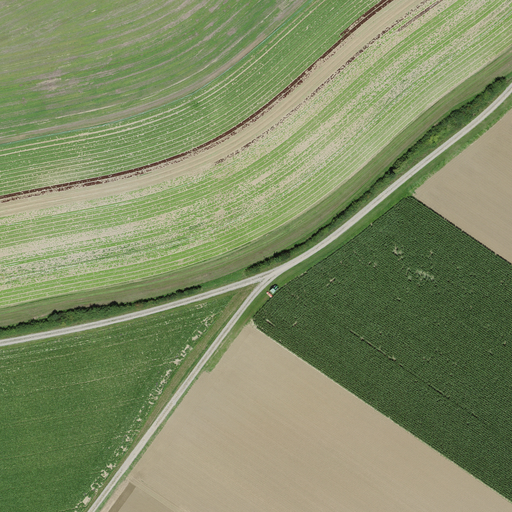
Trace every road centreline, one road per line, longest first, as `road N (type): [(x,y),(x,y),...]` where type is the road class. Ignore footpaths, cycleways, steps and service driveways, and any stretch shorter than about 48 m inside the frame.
road 1 (track): [(92,511),(258,281),(327,244),(511,85)]
road 2 (track): [(258,281),(103,327),(0,343)]
